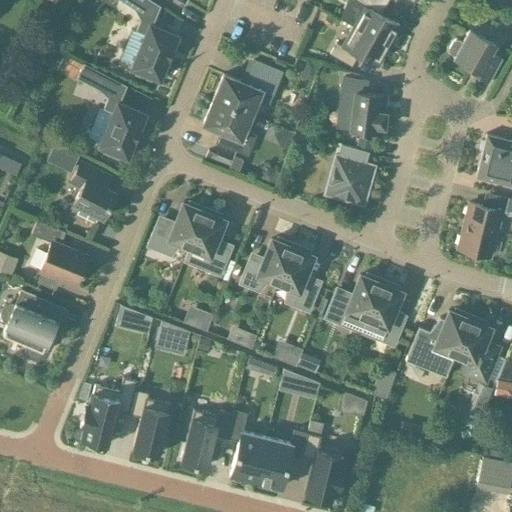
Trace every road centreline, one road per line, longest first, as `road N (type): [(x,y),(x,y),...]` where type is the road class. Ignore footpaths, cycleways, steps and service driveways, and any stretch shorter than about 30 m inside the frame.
road 1 (residential): [(37,458),(158,153)]
road 2 (residential): [(378,244),(158,153)]
road 3 (residential): [(37,458),(257,511)]
road 4 (residential): [(420,259),(453,112),(444,99),(414,90)]
road 5 (residential): [(158,153),(223,0)]
road 6 (residential): [(378,244),(414,90)]
